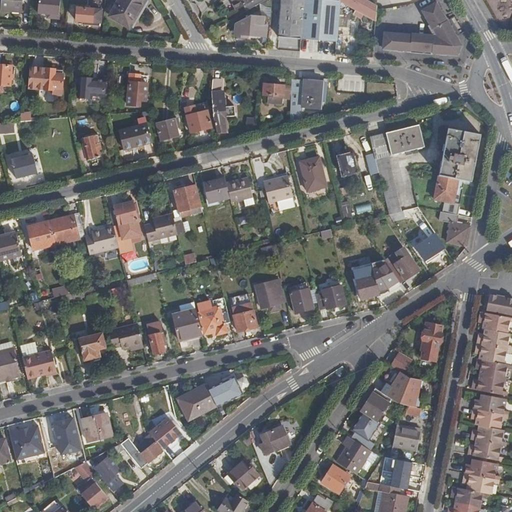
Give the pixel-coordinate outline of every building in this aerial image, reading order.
[(22,12),(22,0),(2,0),(2,10),(22,12)] [(59,18),(60,0),(39,0),(39,13),(48,14),(48,17),(59,18)] [(130,27),(144,0),(119,0),(110,17),(130,27)] [(220,0),(230,0),(234,9),(244,4),(246,10),(258,4),(260,3),(264,0),(220,0)] [(271,9),(271,0),(264,0),(260,3),(259,16),(261,16),(270,17),(271,9)] [(281,0),(279,35),(301,37),(304,0),(281,0)] [(339,0),(304,0),(301,37),(336,40),(339,0)] [(376,16),(377,3),(370,0),(347,0),(357,5),(355,8),(353,12),(361,16),(363,12),(365,10),(376,16)] [(439,2),(426,9),(437,30),(430,33),(413,32),(413,33),(385,30),(384,47),(411,49),(411,47),(432,49),(433,50),(458,52),(465,43),(461,36),(451,19),(449,19),(439,2)] [(99,25),(100,8),(78,7),(77,21),(82,21),(82,24),(99,25)] [(376,16),(365,10),(363,12),(375,19),(376,16)] [(259,16),(251,15),(232,26),(231,36),(248,37),(248,34),(266,35),(267,27),(267,25),(265,25),(261,24),(261,16),(259,16)] [(269,27),(270,17),(261,16),(261,24),(265,25),(267,25),(267,27),(269,27)] [(278,38),(278,52),(300,53),(300,39),(278,38)] [(11,84),(13,65),(0,63),(0,89),(11,89),(11,84)] [(60,67),(36,65),(34,87),(58,88),(58,93),(64,93),(66,72),(59,72),(60,67)] [(149,73),(131,72),(130,92),(131,92),(131,103),(140,103),(141,98),(148,98),(149,73)] [(95,76),(83,75),(81,97),(94,98),(94,91),(98,91),(98,82),(95,82),(95,76)] [(292,97),(291,122),(303,119),(303,105),(321,107),(323,80),(293,77),(292,85),(292,97)] [(218,130),(227,131),(226,107),(229,107),(228,98),(225,98),(225,93),(221,93),(221,80),(214,80),(212,101),(218,130)] [(284,96),(292,97),(292,85),(277,84),(273,83),(265,83),(265,94),(269,93),(269,102),(283,102),(284,96)] [(212,126),(209,109),(188,114),(192,131),(212,126)] [(34,119),(33,110),(23,111),(22,120),(33,119),(34,119)] [(179,126),(177,118),(159,122),(162,137),(162,138),(181,133),(179,126)] [(0,121),(0,131),(16,130),(15,120),(5,121),(0,121)] [(385,132),(391,154),(423,146),(418,124),(385,132)] [(145,142),(141,125),(131,127),(130,125),(124,126),(124,127),(120,128),(125,147),(145,142)] [(446,126),(437,174),(457,178),(471,180),(481,133),(446,126)] [(220,139),(228,137),(227,131),(218,130),(220,139)] [(388,213),(400,210),(387,155),(391,154),(385,132),(369,136),(373,149),(376,163),(388,213)] [(80,149),(82,161),(88,159),(101,156),(101,150),(103,150),(101,141),(97,141),(96,134),(83,137),(85,148),(80,149)] [(376,163),(373,149),(365,151),(368,165),(376,163)] [(357,171),(352,152),(337,155),(342,175),(357,171)] [(39,172),(34,153),(13,158),(17,177),(39,172)] [(308,191),(327,186),(319,157),(300,161),(308,191)] [(452,201),(457,178),(437,174),(432,199),(444,201),(442,210),(457,213),(459,202),(452,201)] [(230,196),(227,182),(225,176),(205,181),(210,201),(230,196)] [(227,182),(230,196),(231,201),(243,198),(245,205),(254,203),(253,196),(248,176),(227,182)] [(291,196),(286,176),(264,181),(269,201),(291,196)] [(201,210),(195,184),(174,189),(181,215),(201,210)] [(403,203),(416,201),(414,191),(401,193),(403,203)] [(123,238),(117,239),(119,246),(121,253),(133,250),(130,237),(141,233),(133,200),(115,205),(123,238)] [(370,203),(355,205),(357,214),(371,211),(370,203)] [(343,206),(344,220),(351,219),(350,206),(343,206)] [(442,210),(441,210),(439,219),(450,222),(446,241),(465,245),(470,226),(458,223),(459,214),(457,213),(442,210)] [(80,212),(74,214),(79,237),(86,236),(86,235),(80,212)] [(74,214),(50,220),(55,243),(79,237),(74,214)] [(154,222),(145,224),(149,241),(178,234),(175,222),(173,214),(154,219),(154,222)] [(55,243),(50,220),(26,225),(32,248),(55,243)] [(186,232),(183,220),(175,222),(178,234),(186,232)] [(93,233),(86,235),(86,236),(90,253),(119,246),(117,239),(114,225),(98,229),(99,231),(93,233)] [(444,247),(435,234),(416,247),(424,260),(444,247)] [(6,235),(0,236),(0,259),(22,254),(17,236),(7,239),(6,235)] [(404,247),(384,259),(400,283),(418,270),(404,247)] [(185,259),(187,264),(197,261),(196,256),(185,259)] [(384,259),(372,266),(378,294),(400,283),(384,259)] [(372,266),(354,270),(360,298),(378,294),(372,266)] [(158,277),(157,272),(127,279),(128,285),(152,279),(152,278),(158,277)] [(286,305),(279,278),(256,284),(261,307),(268,305),(269,310),(279,308),(279,306),(286,305)] [(324,290),(316,293),(320,308),(345,301),(341,284),(324,288),(324,290)] [(54,298),(67,293),(64,285),(51,290),(54,298)] [(257,321),(248,287),(237,290),(240,300),(231,302),(237,326),(257,321)] [(314,306),(310,287),(291,292),(295,311),(314,306)] [(511,296),(489,293),(486,307),(511,312),(511,296)] [(225,321),(230,320),(224,296),(213,298),(215,306),(213,307),(210,299),(197,302),(204,333),(216,330),(217,334),(227,331),(225,321)] [(179,303),(181,310),(196,307),(194,299),(179,303)] [(43,300),(35,302),(36,310),(45,307),(43,300)] [(179,338),(202,333),(196,307),(181,310),(173,312),(179,338)] [(511,316),(480,310),(479,317),(484,318),(484,321),(483,326),(486,327),(507,331),(510,319),(511,319),(511,316)] [(166,343),(161,320),(147,324),(155,354),(166,351),(164,343),(166,343)] [(442,324),(428,320),(426,330),(423,329),(422,340),(424,341),(421,359),(435,362),(438,343),(440,344),(443,333),(441,333),(442,324)] [(109,331),(113,347),(121,344),(122,348),(131,346),(143,342),(138,324),(109,331)] [(510,332),(507,331),(486,327),(485,332),(484,336),(479,335),(478,342),(511,348),(511,345),(511,344),(508,343),(510,334),(510,332)] [(104,347),(100,333),(78,339),(83,360),(91,358),(92,361),(99,359),(97,348),(104,347)] [(23,358),(38,354),(35,342),(20,346),(23,358)] [(511,348),(478,342),(476,349),(481,350),(480,353),(480,357),(504,362),(506,351),(511,351),(511,348)] [(0,349),(0,379),(6,378),(5,376),(11,374),(11,377),(20,374),(13,346),(0,349)] [(23,358),(27,375),(45,371),(46,374),(57,371),(52,350),(38,354),(23,358)] [(398,351),(390,364),(399,369),(405,373),(413,360),(398,351)] [(480,357),(478,357),(478,359),(477,365),(482,366),(481,369),(480,373),(505,378),(507,366),(511,366),(511,363),(504,362),(480,357)] [(405,373),(399,369),(389,385),(391,386),(386,394),(392,398),(395,399),(398,402),(407,404),(415,406),(416,396),(417,396),(420,378),(408,375),(405,373)] [(333,382),(338,377),(334,373),(333,372),(328,377),(333,382)] [(505,378),(480,373),(479,378),(478,381),(474,380),(473,387),(489,391),(496,392),(507,394),(507,390),(503,389),(505,380),(505,378)] [(206,389),(214,405),(215,407),(241,393),(239,389),(235,380),(233,375),(206,389)] [(242,376),(235,380),(239,389),(246,386),(248,384),(245,377),(242,376)] [(206,389),(204,385),(199,387),(198,386),(177,397),(188,419),(214,405),(206,389)] [(386,394),(375,387),(361,410),(364,413),(377,421),(392,398),(386,394)] [(473,402),(472,407),(507,413),(508,410),(503,409),(505,400),(506,397),(495,395),(489,394),(481,393),(479,398),(474,397),(473,402)] [(407,404),(405,409),(404,412),(421,415),(422,407),(415,406),(407,404)] [(507,413),(472,407),(471,413),(476,414),(476,418),(475,423),(479,423),(499,428),(502,416),(507,417),(507,413)] [(112,434),(106,412),(81,419),(87,441),(112,434)] [(377,421),(364,413),(354,429),(369,439),(380,423),(377,421)] [(72,418),(53,423),(61,454),(80,449),(72,418)] [(166,420),(150,433),(152,436),(160,445),(163,449),(178,436),(166,420)] [(399,423),(397,427),(395,445),(417,449),(422,427),(399,423)] [(471,432),(470,438),(475,439),(500,444),(505,445),(505,440),(501,439),(503,428),(499,428),(479,423),(478,429),(477,432),(472,431),(471,432)] [(41,426),(45,441),(54,439),(50,424),(41,426)] [(45,452),(38,425),(9,432),(16,459),(45,452)] [(288,445),(281,427),(261,436),(262,439),(259,440),(259,443),(260,442),(260,445),(264,454),(288,445)] [(351,436),(346,434),(341,442),(345,445),(346,444),(351,436)] [(140,469),(163,450),(163,449),(160,445),(152,436),(146,441),(146,442),(137,449),(128,439),(120,444),(135,462),(140,469)] [(371,449),(351,436),(346,444),(366,456),(371,449)] [(4,438),(0,439),(0,461),(10,459),(4,438)] [(468,446),(467,453),(473,454),(502,460),(502,456),(498,455),(500,444),(475,439),(475,443),(474,447),(468,446)] [(120,444),(120,445),(114,448),(128,467),(135,462),(120,444)] [(345,445),(337,459),(356,472),(361,465),(366,457),(366,456),(346,444),(345,445)] [(399,458),(400,450),(393,449),(391,456),(399,458)] [(112,470),(117,465),(108,454),(95,464),(92,467),(96,472),(106,485),(117,477),(112,470)] [(366,457),(361,465),(367,469),(372,461),(366,457)] [(465,466),(464,472),(498,479),(499,475),(495,474),(496,465),(497,463),(472,458),(472,460),(471,464),(466,463),(465,466)] [(257,474),(244,459),(227,474),(241,489),(257,474)] [(395,460),(393,472),(411,476),(412,462),(395,460)] [(88,464),(86,461),(78,466),(89,480),(78,490),(95,510),(109,499),(93,478),(97,475),(95,473),(88,464)] [(92,461),(88,464),(95,473),(96,472),(92,467),(95,464),(93,462),(92,461)] [(350,474),(333,464),(323,481),(340,491),(350,474)] [(411,476),(393,472),(391,484),(395,485),(399,486),(408,488),(411,476)] [(498,479),(464,472),(463,479),(468,480),(467,483),(466,488),(488,492),(491,492),(493,481),(498,482),(498,481),(498,479)] [(404,511),(408,494),(397,492),(394,491),(395,485),(391,484),(386,484),(369,480),(366,486),(380,489),(386,490),(381,511),(404,511)] [(466,488),(453,485),(452,487),(451,492),(456,493),(455,497),(455,501),(479,506),(481,506),(483,495),(487,495),(487,494),(488,492),(466,488)] [(375,511),(381,511),(386,490),(380,489),(375,511)] [(231,502),(234,497),(229,493),(225,499),(231,502)] [(239,511),(247,501),(237,494),(234,497),(231,502),(225,499),(218,509),(222,511),(239,511)] [(326,511),(332,503),(318,495),(306,511),(326,511)] [(206,511),(196,500),(181,511),(206,511)] [(479,506),(455,501),(454,505),(453,509),(448,508),(447,511),(480,511),(481,506),(479,506)] [(55,511),(59,509),(54,503),(42,511),(55,511)]
